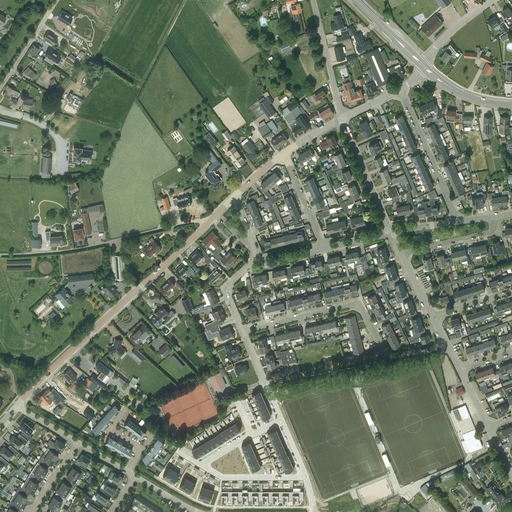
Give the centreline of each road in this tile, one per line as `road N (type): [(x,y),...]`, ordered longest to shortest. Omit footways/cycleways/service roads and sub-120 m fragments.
road 1 (tertiary): [(16,405),(207,222)]
road 2 (residential): [(446,346),(390,357),(356,303),(242,330)]
road 3 (unclassified): [(0,255),(207,222)]
road 4 (residential): [(458,222),(400,89)]
road 5 (residential): [(390,232),(342,118)]
road 6 (residential): [(312,0),(342,118)]
